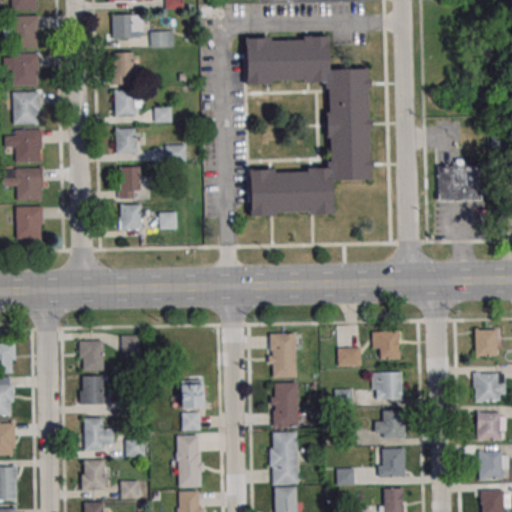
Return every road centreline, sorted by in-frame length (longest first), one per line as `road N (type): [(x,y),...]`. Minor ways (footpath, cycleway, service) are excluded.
road 1 (residential): [(49,511),(47,322),(82,250),(74,0)]
road 2 (secondary): [(0,290),(511,279)]
road 3 (residential): [(407,283),(398,0)]
road 4 (residential): [(440,511),(435,282)]
road 5 (residential): [(236,511),(228,286)]
